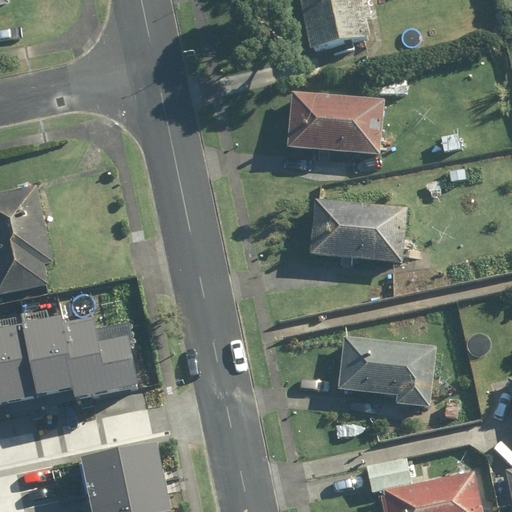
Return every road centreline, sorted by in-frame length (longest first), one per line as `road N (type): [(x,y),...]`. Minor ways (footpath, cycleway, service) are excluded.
road 1 (residential): [(157,70),(229,408)]
road 2 (residential): [(229,408),(0,450)]
road 3 (residential): [(0,104),(157,70)]
